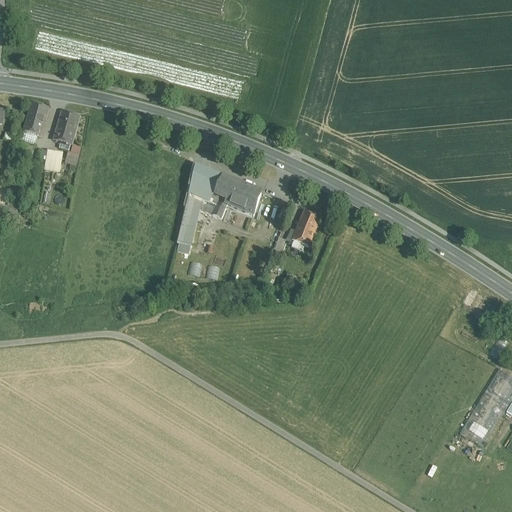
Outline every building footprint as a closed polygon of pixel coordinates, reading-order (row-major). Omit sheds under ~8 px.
[(49,110),(31,105),(23,133),(41,138),(49,110)] [(80,118),(62,113),(54,142),(72,147),(80,118)] [(19,125),(13,123),(11,135),(16,136),(17,136),(19,125)] [(16,136),(11,135),(5,134),(4,140),(15,143),(16,136)] [(35,146),(19,141),(17,148),(16,152),(32,157),(35,146)] [(71,159),(78,160),(81,149),(74,147),(72,154),(71,159)] [(39,170),(44,171),(46,164),(48,152),(42,151),(39,170)] [(48,152),(46,164),(60,166),(61,160),(57,159),(57,154),(48,152)] [(76,167),(78,160),(71,159),(72,154),(69,153),(66,164),(76,167)] [(223,180),(196,169),(178,245),(184,246),(190,248),(196,225),(201,201),(209,205),(213,196),(216,197),(223,180)] [(261,195),(223,179),(223,180),(216,197),(213,196),(209,205),(216,208),(213,217),(219,219),(221,220),(227,206),(253,217),(261,195)] [(9,204),(5,216),(30,223),(33,211),(9,204)] [(321,220),(304,213),(292,242),(294,243),(292,249),(302,253),(304,247),(309,249),(321,220)] [(285,242),(279,240),(274,253),(281,255),(285,242)] [(200,277),(203,265),(192,263),(189,275),(200,277)] [(208,279),(219,281),(221,268),(209,267),(208,279)] [(511,401),(511,378),(499,370),(460,435),(483,449),(511,401)] [(511,503),(511,467),(491,502),(507,511),(511,503)]
